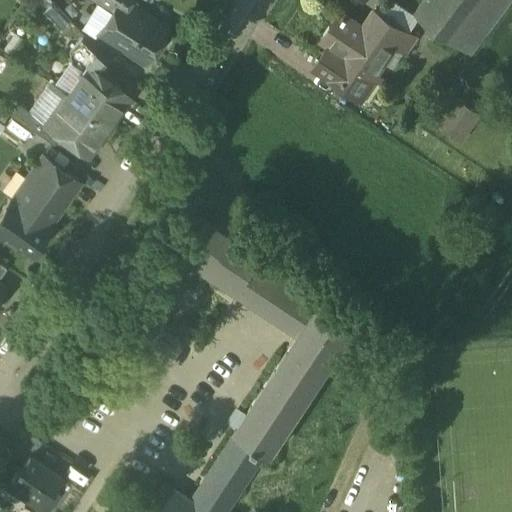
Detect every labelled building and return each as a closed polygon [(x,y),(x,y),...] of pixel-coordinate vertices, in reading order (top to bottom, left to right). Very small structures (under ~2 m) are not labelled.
[(127,0),(96,0),(112,10),(117,0),(122,0),(126,2),(127,0)] [(126,2),(122,0),(117,0),(112,10),(98,32),(146,62),(168,28),(126,2)] [(424,0),(415,12),(455,42),(468,26),(487,0),(424,0)] [(414,37),(375,10),(364,27),(347,15),(345,13),(344,14),(341,11),(323,38),(331,44),(346,54),(345,56),(374,75),(396,43),(406,49),(414,37)] [(484,39),(468,26),(455,42),(472,55),(484,39)] [(83,34),(68,48),(70,61),(82,69),(86,65),(96,72),(108,60),(83,34)] [(346,54),(331,44),(316,67),(360,96),(374,75),(345,56),(346,54)] [(68,59),(50,83),(65,94),(82,69),(70,61),(68,59)] [(96,72),(86,65),(82,69),(65,94),(108,124),(128,95),(96,72)] [(50,83),(48,81),(28,110),(32,112),(45,122),(65,94),(50,83)] [(28,110),(2,92),(0,94),(0,106),(24,123),(32,112),(28,110)] [(108,124),(65,94),(45,122),(44,123),(60,134),(87,153),(108,124)] [(476,119),(455,104),(441,124),(462,139),(476,119)] [(45,122),(32,112),(24,123),(53,144),(60,134),(44,123),(45,122)] [(78,182),(42,157),(28,176),(23,173),(20,177),(25,181),(12,200),(48,225),(66,200),(78,182)] [(78,182),(66,200),(82,211),(93,192),(78,182)] [(12,200),(9,198),(0,211),(0,235),(3,238),(6,233),(18,241),(16,244),(19,246),(21,243),(32,251),(50,226),(48,225),(12,200)] [(191,213),(162,257),(187,274),(193,265),(192,264),(215,229),(191,213)] [(260,259),(215,229),(192,264),(193,265),(237,294),(257,264),(260,259)] [(318,304),(257,264),(237,294),(299,335),(319,305),(318,304)] [(235,430),(237,431),(191,500),(208,511),(226,511),(267,451),(270,453),(356,325),(320,301),(318,304),(319,305),(299,335),(246,413),(243,417),(236,413),(231,421),(238,425),(235,430)] [(63,403),(82,415),(120,356),(102,344),(63,403)] [(60,479),(29,457),(20,470),(17,468),(15,472),(16,472),(6,487),(39,509),(60,479)] [(208,511),(191,500),(164,482),(143,511),(208,511)]
